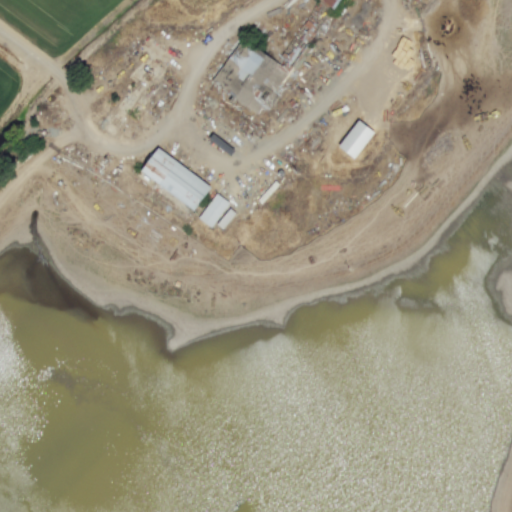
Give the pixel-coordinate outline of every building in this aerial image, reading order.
[(319,0),(332,9),(338,0),(319,0)] [(258,112),(266,99),(268,100),(287,71),(240,40),(213,82),(258,112)] [(337,147),(353,159),(374,133),(358,120),(337,147)] [(210,185),(155,150),(139,174),(195,210),(210,185)] [(228,203),(215,194),(197,219),(210,228),(228,203)] [(220,228),(233,215),(229,211),(216,223),(220,228)]
